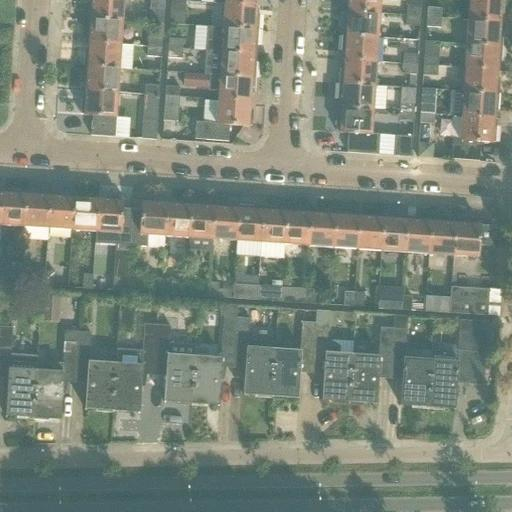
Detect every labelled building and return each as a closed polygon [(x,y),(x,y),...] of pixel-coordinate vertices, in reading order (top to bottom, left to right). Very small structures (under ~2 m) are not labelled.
[(87,5),(86,20),(122,23),(123,0),(91,0),(91,5),(87,5)] [(164,1),(149,0),(148,23),(163,24),(164,1)] [(212,0),(212,5),(224,6),(256,8),(257,0),(260,0),(212,0)] [(348,6),(347,14),(379,16),(380,0),(344,0),(344,5),(348,6)] [(406,0),(406,7),(405,18),(419,19),(420,8),(420,0),(406,0)] [(503,0),(468,0),(467,22),(500,24),(500,15),(504,16),(505,0),(503,0)] [(185,2),(171,1),(170,25),(184,26),(185,2)] [(224,6),(222,30),(258,33),(259,17),(256,16),(256,8),(224,6)] [(427,9),(427,19),(440,20),(441,10),(427,9)] [(343,22),(342,37),(378,40),(379,16),(347,14),(347,22),(343,22)] [(405,18),(405,27),(419,28),(419,19),(405,18)] [(427,19),(426,29),(439,30),(440,20),(427,19)] [(88,36),(88,44),(121,46),(122,23),(86,20),(85,36),(88,36)] [(467,22),(465,46),(501,49),(502,32),(499,32),(500,24),(467,22)] [(207,28),(205,53),(220,54),(252,56),(252,47),(257,47),(258,33),(222,30),(207,28)] [(344,54),(343,62),(376,64),(378,40),(342,37),(341,53),(344,54)] [(147,38),(147,48),(161,49),(162,39),(147,38)] [(168,40),(168,50),(182,51),(183,41),(168,40)] [(425,44),(424,53),(438,54),(439,44),(425,43),(425,44)] [(83,52),(82,68),(119,70),(121,46),(88,44),(87,52),(83,52)] [(465,46),(464,70),(497,72),(497,63),(500,63),(501,49),(465,46)] [(161,49),(147,48),(146,58),(160,59),(161,49)] [(182,51),(168,50),(167,59),(181,60),(182,51)] [(205,53),(204,76),(209,76),(209,77),(254,80),(256,64),(251,64),(252,56),(220,54),(205,53)] [(403,55),(402,66),(416,67),(417,56),(403,55)] [(340,70),(338,85),(374,88),(376,64),(343,62),(343,70),(340,70)] [(402,66),(402,75),(408,76),(416,76),(416,67),(402,66)] [(423,67),(423,76),(437,77),(437,68),(423,67)] [(85,84),(84,93),(118,95),(119,70),(82,68),(81,83),(85,84)] [(464,70),(462,94),(498,97),(499,80),(496,80),(497,72),(464,70)] [(183,75),(182,88),(194,89),(195,76),(183,75)] [(416,76),(408,76),(407,91),(415,92),(416,76)] [(218,93),(217,101),(249,104),(250,95),(253,95),(254,80),(209,77),(208,92),(218,93)] [(341,101),(340,109),(373,112),(374,88),(338,85),(337,101),(341,101)] [(144,86),(143,96),(158,97),(159,87),(144,86)] [(165,88),(164,97),(178,99),(179,89),(165,88)] [(420,106),(420,115),(434,116),(435,106),(436,91),(422,90),(421,90),(420,106)] [(414,105),(415,92),(407,91),(401,91),(400,104),(414,105)] [(80,101),(79,117),(91,118),(90,137),(114,139),(114,138),(115,119),(116,119),(117,99),(118,95),(84,93),(84,101),(80,101)] [(462,94),(460,118),(493,120),(494,112),(497,112),(498,97),(462,94)] [(141,140),(155,141),(157,122),(158,97),(143,96),(142,121),(141,140)] [(178,99),(164,97),(162,122),(177,123),(178,99)] [(249,104),(217,101),(215,124),(195,123),(193,141),(227,143),(228,127),(251,128),(252,112),(248,112),(249,104)] [(400,104),(399,114),(414,115),(414,105),(400,104)] [(336,117),(335,132),(338,133),(338,134),(347,134),(347,135),(346,152),(346,153),(346,154),(393,157),(394,137),(379,136),(371,135),(372,117),(373,112),(340,109),(340,117),(336,117)] [(414,115),(399,114),(399,124),(413,125),(414,115)] [(434,116),(420,115),(419,125),(433,126),(434,116)] [(452,141),(451,161),(478,163),(480,144),(483,144),(495,145),(496,129),(493,128),(493,120),(460,118),(460,123),(459,141),(452,141)] [(412,138),(394,137),(393,157),(410,159),(412,138)] [(0,223),(0,227),(24,229),(26,193),(10,192),(10,196),(2,195),(0,223)] [(26,193),(24,229),(47,231),(50,198),(41,198),(42,195),(26,193)] [(47,231),(71,233),(74,197),(58,196),(58,199),(50,198),(47,231)] [(71,233),(96,234),(98,201),(89,201),(90,198),(74,197),(71,233)] [(96,234),(95,245),(123,247),(129,247),(131,211),(121,211),(122,200),(106,199),(106,202),(98,201),(96,234)] [(131,211),(129,247),(147,249),(148,238),(164,239),(166,206),(158,206),(158,202),(142,201),(141,212),(131,211)] [(164,239),(188,241),(191,204),(175,203),(175,207),(166,206),(164,239)] [(188,241),(212,242),(214,210),(206,209),(206,205),(191,204),(188,241)] [(212,242),(236,244),(238,208),(222,207),(222,210),(214,210),(212,242)] [(236,244),(235,257),(259,258),(262,213),(254,212),(254,209),(238,208),(236,244)] [(262,213),(259,258),(283,260),(284,247),(286,211),(271,210),(270,213),(262,213)] [(284,247),(308,249),(310,216),(301,215),(302,212),(286,211),(284,247)] [(308,249),(332,250),(335,214),(319,213),(319,216),(310,216),(308,249)] [(332,250),(356,252),(358,219),(350,218),(350,215),(335,214),(332,250)] [(356,252),(380,254),(383,217),(367,216),(367,219),(358,219),(356,252)] [(380,254),(404,255),(406,223),(398,222),(398,218),(383,217),(380,254)] [(404,255),(427,257),(429,221),(415,220),(414,223),(406,223),(404,255)] [(427,257),(451,259),(453,226),(444,225),(444,222),(429,221),(427,257)] [(453,226),(451,259),(476,260),(478,244),(492,245),(493,225),(463,223),(462,226),(453,226)] [(35,288),(44,288),(45,273),(35,273),(35,288)] [(45,273),(44,288),(53,288),(54,274),(45,273)] [(10,275),(10,285),(18,286),(19,286),(20,276),(18,276),(16,276),(10,275)] [(80,291),(91,291),(92,276),(81,276),(80,291)] [(151,295),(160,296),(161,281),(152,280),(151,295)] [(161,281),(160,296),(172,296),(172,281),(161,281)] [(199,299),(208,299),(209,284),(200,284),(199,299)] [(209,284),(208,299),(218,299),(219,285),(209,284)] [(234,286),(233,300),(253,302),(255,302),(256,302),(257,287),(254,287),(234,286)] [(257,287),(256,302),(280,303),(281,288),(257,287)] [(281,288),(280,303),(304,305),(305,290),(281,288)] [(450,300),(449,314),(486,317),(487,317),(489,291),(451,288),(450,300)] [(305,290),(304,305),(314,305),(315,291),(305,290)] [(343,307),(343,308),(352,308),(353,294),(343,293),(343,307)] [(353,294),(352,308),(362,309),(363,294),(353,294)] [(378,295),(377,311),(388,311),(390,311),(400,312),(401,301),(401,298),(401,296),(389,296),(378,295)] [(401,301),(400,312),(410,312),(411,298),(401,297),(401,298),(401,301)] [(43,298),(42,310),(59,311),(60,299),(43,298)] [(440,299),(439,314),(447,314),(449,314),(450,300),(448,299),(440,299)] [(316,313),(315,325),(328,326),(329,313),(316,313)] [(393,330),(390,375),(402,376),(400,404),(428,406),(431,362),(407,360),(405,360),(404,360),(406,319),(394,318),(393,330)] [(220,360),(194,358),(191,402),(218,404),(221,364),(233,365),(236,320),(222,319),(220,360)] [(249,321),(236,320),(233,365),(245,366),(243,393),(271,395),(274,351),(247,349),(249,321)] [(431,362),(428,406),(455,407),(457,380),(483,382),(487,325),(467,323),(459,323),(458,335),(457,352),(432,350),(431,362)] [(299,353),(274,351),(271,395),(298,397),(300,369),(312,370),(315,325),(301,324),(299,353)] [(315,325),(312,370),(324,371),(322,398),(349,400),(352,356),(339,355),(339,348),(333,344),(327,344),(328,327),(328,326),(315,325)] [(115,365),(112,409),(139,411),(142,371),(154,372),(157,327),(143,326),(141,352),(116,350),(115,365)] [(170,328),(157,327),(154,372),(165,373),(164,400),(191,402),(194,358),(195,347),(169,345),(170,328)] [(33,415),(36,372),(37,357),(10,356),(12,330),(0,328),(0,373),(8,374),(5,413),(33,415)] [(378,358),(352,356),(349,400),(377,402),(378,374),(390,375),(393,330),(380,329),(378,358)] [(36,372),(33,415),(60,417),(63,377),(75,378),(78,334),(64,333),(62,365),(61,364),(60,364),(52,364),(51,373),(36,372)] [(90,335),(78,334),(75,378),(86,379),(84,407),(112,409),(115,365),(89,363),(90,335)]
